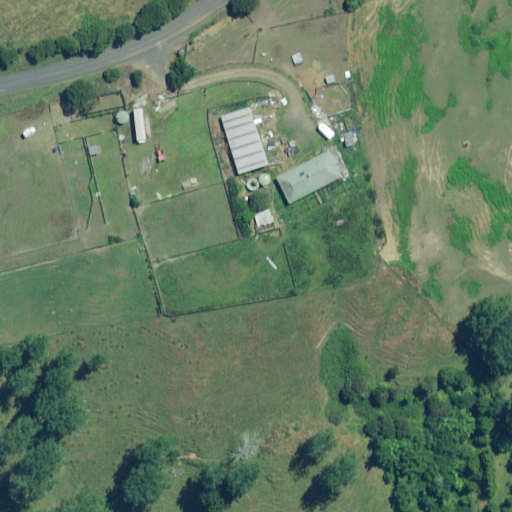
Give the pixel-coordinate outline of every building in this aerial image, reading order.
[(336,82),(333,74),(314,81),(317,89),(336,82)] [(123,107),(121,93),(88,99),(90,112),(123,107)] [(220,117),(240,174),(242,174),(248,192),(271,184),(265,166),(268,164),(255,126),(263,123),(261,115),(252,118),(248,107),(220,117)] [(147,109),(137,109),(136,141),(146,141),(147,109)] [(354,145),(352,132),(342,134),(345,147),(354,145)] [(341,177),(328,151),(275,179),(288,204),(341,177)] [(273,223),(270,209),(254,213),(257,226),(273,223)]
